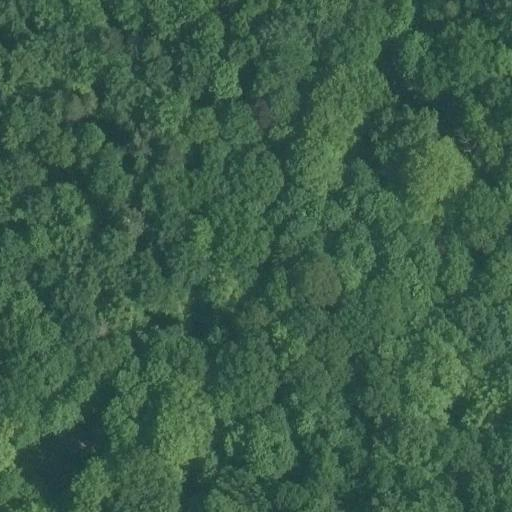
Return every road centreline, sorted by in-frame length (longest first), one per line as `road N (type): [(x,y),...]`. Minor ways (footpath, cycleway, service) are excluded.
road 1 (track): [(201,511),(379,0)]
road 2 (track): [(185,511),(0,444)]
